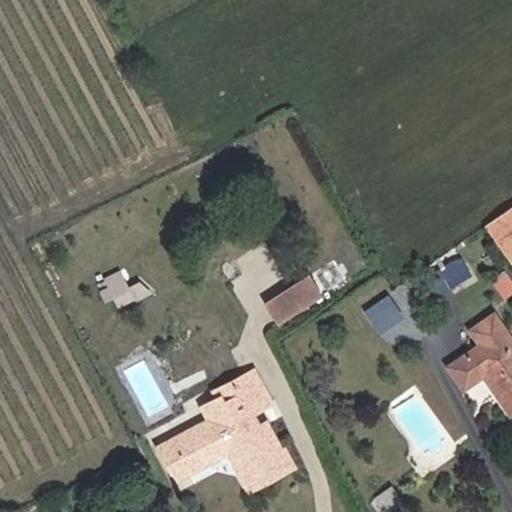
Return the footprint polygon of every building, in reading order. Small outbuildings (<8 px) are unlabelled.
[(511,201),(487,219),(511,252),(511,201)] [(450,260),(430,273),(445,296),(465,283),(455,267),(450,260)] [(471,278),(461,262),(455,267),(465,283),(471,278)] [(114,305),(135,298),(126,269),(104,276),(114,305)] [(264,301),(280,323),(323,292),(307,270),(264,301)] [(511,291),(511,284),(507,277),(496,284),(505,297),(511,291)] [(392,293),(367,309),(382,331),(406,315),(392,293)] [(490,374),(511,406),(511,332),(500,315),(478,330),(488,345),(456,367),(470,388),(490,374)] [(241,417),(272,402),(257,372),(218,393),(221,398),(224,405),(233,401),(241,417)] [(249,491),(285,471),(265,431),(246,440),(240,426),(245,424),(241,417),(233,401),(224,405),(221,398),(202,407),(211,426),(167,448),(184,482),(230,458),(249,491)] [(377,509),(394,497),(382,480),(365,492),(377,509)]
